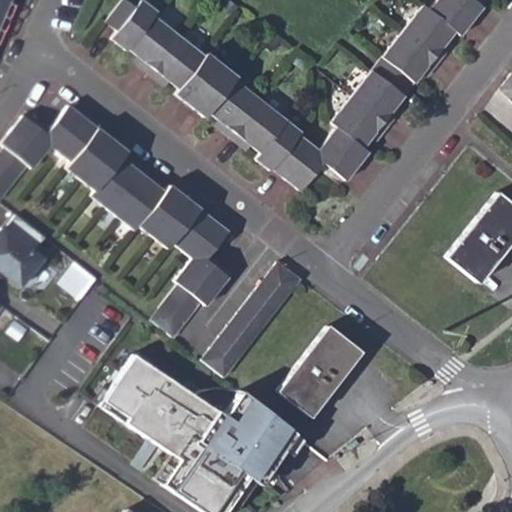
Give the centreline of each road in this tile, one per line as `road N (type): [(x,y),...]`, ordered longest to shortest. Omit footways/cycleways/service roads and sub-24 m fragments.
road 1 (residential): [(324,270),(78,82),(35,62)]
road 2 (residential): [(324,270),(511,38)]
road 3 (residential): [(503,396),(454,369),(324,270)]
road 4 (residential): [(316,511),(417,425),(457,409),(500,406)]
